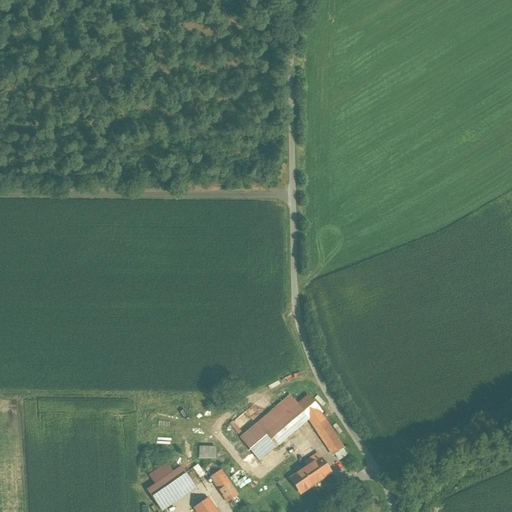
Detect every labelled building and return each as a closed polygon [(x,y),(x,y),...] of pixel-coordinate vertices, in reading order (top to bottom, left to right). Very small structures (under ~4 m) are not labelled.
[(309,419),(320,410),(309,397),(299,406),(291,397),(241,439),(260,460),(309,419)] [(320,410),(309,419),(334,456),(344,449),(321,415),(323,413),(320,410)] [(331,473),(318,455),(306,463),(309,467),(291,479),(301,494),(331,473)] [(182,467),(148,491),(162,511),(196,488),(182,467)] [(238,496),(221,471),(211,478),(228,503),(238,496)] [(217,511),(208,499),(195,509),(197,511),(217,511)]
